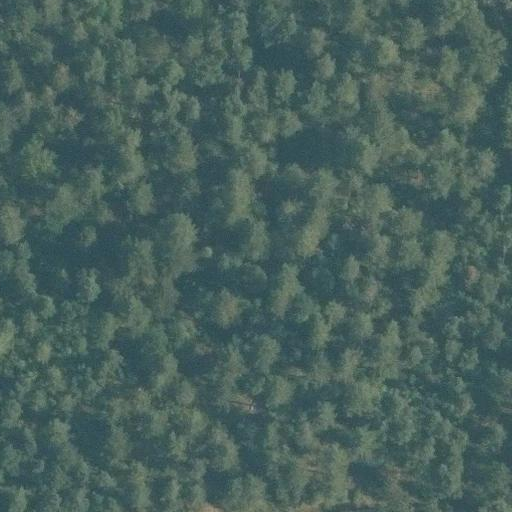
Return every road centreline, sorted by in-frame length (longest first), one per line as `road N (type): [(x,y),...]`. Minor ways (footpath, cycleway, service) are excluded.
road 1 (track): [(511,93),(0,161)]
road 2 (track): [(266,511),(0,117)]
road 3 (track): [(511,495),(320,511)]
